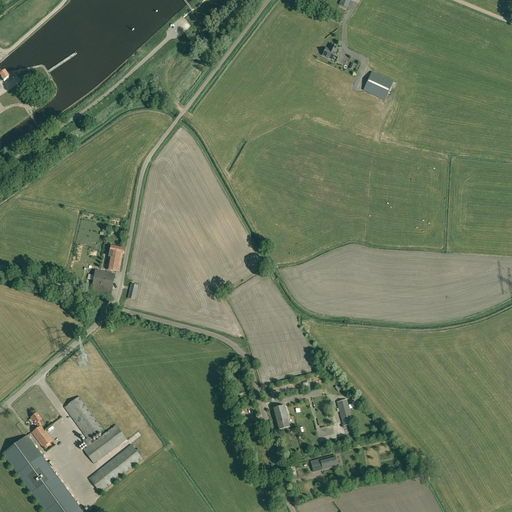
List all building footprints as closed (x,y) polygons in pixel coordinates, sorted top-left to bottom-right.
[(324,53),(322,56),(325,57),(326,59),(327,59),(329,59),(332,60),(336,53),(335,52),(337,47),(331,44),(329,49),(326,48),(325,49),(324,50),(323,51),(324,53)] [(385,100),(393,82),(372,72),(363,91),(385,100)] [(9,79),(6,74),(0,77),(4,82),(9,79)] [(106,270),(119,272),(122,255),(123,255),(124,248),(111,246),(110,252),(106,270)] [(94,275),(91,290),(111,294),(114,278),(94,275)] [(136,300),(141,286),(133,283),(129,298),(136,300)] [(92,440),(91,439),(103,430),(79,396),(65,407),(87,438),(83,441),(87,447),(92,443),(90,441),(92,440)] [(353,424),(347,400),(337,403),(343,426),(353,424)] [(284,406),(272,409),(275,421),(278,430),(290,427),(284,406)] [(37,413),(31,417),(39,427),(44,424),(41,420),(42,419),(37,413)] [(257,422),(242,426),(243,432),(258,428),(257,422)] [(52,441),(41,426),(32,433),(35,437),(43,448),(52,441)] [(87,447),(83,450),(94,464),(127,440),(116,426),(92,443),(87,447)] [(82,511),(27,436),(2,454),(44,511),(82,511)] [(131,445),(88,479),(100,493),(143,459),(131,445)] [(336,459),(335,456),(320,460),(323,469),(325,469),(337,465),(336,459)]
